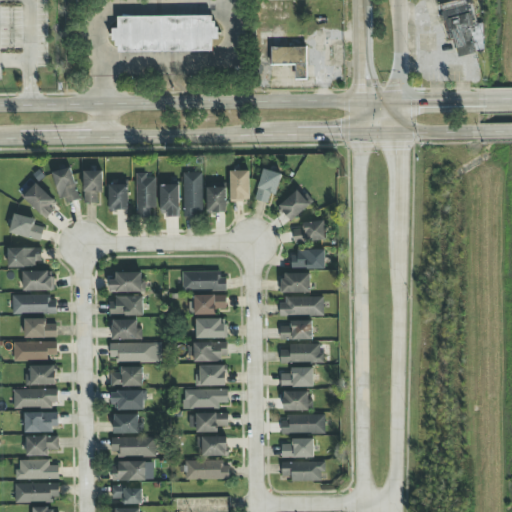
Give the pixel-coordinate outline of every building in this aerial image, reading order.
[(456,57),(486,50),(480,23),(476,24),(471,1),(452,5),(451,2),(440,5),(448,39),(452,39),(456,57)] [(117,17),(117,29),(113,29),(114,52),(212,51),(212,40),(215,40),(215,16),(117,17)] [(307,48),(270,47),(270,65),(295,66),(294,80),(306,80),(307,48)] [(78,199),(71,168),(52,172),(59,203),(78,199)] [(253,200),(267,204),(270,194),(275,195),(281,174),(263,168),(253,200)] [(103,171),(83,171),(83,203),(97,203),(97,193),(102,193),(103,171)] [(230,201),(249,201),(249,171),(229,171),(230,201)] [(202,172),(182,173),(183,217),(197,217),(197,209),(202,209),(202,172)] [(155,208),(156,175),(136,174),(136,218),(150,218),(150,208),(155,208)] [(57,203),(35,183),(22,197),(44,217),(57,203)] [(127,184),(108,185),(109,211),(128,210),(127,184)] [(179,185),(160,185),(159,217),(178,217),(179,185)] [(226,212),(225,187),(205,187),(206,213),(226,212)] [(291,222),(309,204),(296,190),(277,207),(291,222)] [(33,225),(35,219),(14,213),(8,232),(40,242),(44,228),(33,225)] [(325,240),(324,221),(302,223),(302,229),(293,230),(295,243),(325,240)] [(41,248),(7,248),(8,267),(41,266),(41,248)] [(324,268),(324,250),(291,251),(291,269),(324,268)] [(22,291),(51,291),(51,271),(22,272),(22,291)] [(115,273),(115,280),(109,280),(109,293),(142,292),(142,272),(115,273)] [(220,272),(182,272),(182,290),(225,290),(225,278),(220,278),(220,272)] [(281,293),(310,293),(309,273),(280,274),(281,293)] [(12,313),(56,314),(56,295),(12,295),(12,313)] [(193,295),(194,315),(216,315),(216,309),(226,309),(225,295),(193,295)] [(280,296),(280,316),(322,316),(322,297),(280,296)] [(142,298),(109,297),(109,315),(142,316),(142,298)] [(195,319),(195,339),(226,338),(226,323),(220,323),(220,318),(195,319)] [(24,338),(56,338),(56,324),(46,324),(46,319),(24,319),(24,338)] [(140,340),(140,320),(110,320),(110,340),(140,340)] [(279,326),(280,340),(311,339),(311,320),(289,321),(289,326),(279,326)] [(57,342),(13,343),(13,362),(48,361),(48,355),(57,355),(57,342)] [(161,344),(112,343),(112,362),(161,363),(161,344)] [(227,361),(227,343),(193,343),(193,361),(227,361)] [(321,344),(288,345),(289,350),(280,350),(280,363),(322,362),(321,344)] [(55,366),(30,366),(30,375),(26,375),(26,386),(56,385),(55,366)] [(195,387),(225,387),(225,366),(200,366),(200,376),(195,376),(195,387)] [(143,368),(121,367),(121,373),(111,373),(110,387),(142,387),(143,368)] [(312,368),(290,368),(290,374),(280,374),(281,387),(313,387),(312,368)] [(55,390),(13,390),(14,409),(56,408),(55,390)] [(227,390),(182,391),(183,409),(219,408),(219,404),(228,404),(227,390)] [(143,410),(143,391),(111,392),(112,411),(143,410)] [(310,392),(283,392),(283,412),(311,411),(310,392)] [(24,433),(56,433),(56,413),(24,413),(24,433)] [(218,433),(218,427),(227,427),(227,413),(196,414),(196,433),(218,433)] [(143,434),(143,415),(113,416),(113,434),(143,434)] [(325,415),(281,416),(281,434),(325,434),(325,415)] [(26,437),(27,457),(48,456),(48,450),(59,450),(58,436),(26,437)] [(227,437),(197,438),(197,447),(201,447),(201,456),(227,456),(227,437)] [(156,457),(155,438),(111,438),(111,458),(156,457)] [(282,458),(314,458),(313,439),(291,439),(291,444),(282,444),(282,458)] [(17,480),(59,480),(58,467),(49,467),(49,461),(17,461),(17,480)] [(184,462),(185,481),(229,479),(229,461),(184,462)] [(153,481),(153,462),(113,462),(113,481),(153,481)] [(324,462),(281,463),(281,476),(292,476),(292,482),(320,482),(320,471),(325,471),(324,462)] [(59,484),(15,484),(16,502),(59,502),(59,484)] [(142,488),(112,488),(112,499),(124,499),(123,505),(142,505),(142,488)] [(217,511),(230,511),(229,498),(175,499),(175,511),(217,511)]
